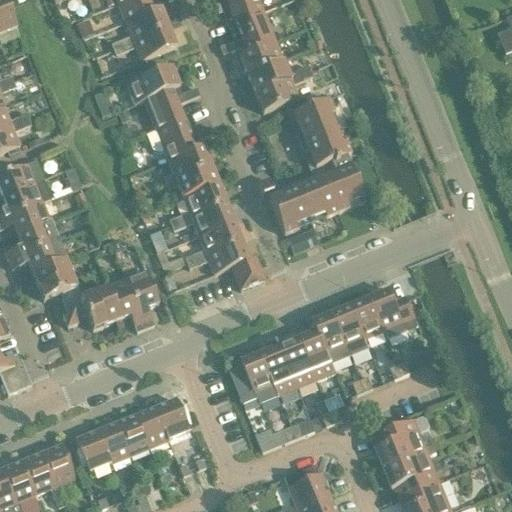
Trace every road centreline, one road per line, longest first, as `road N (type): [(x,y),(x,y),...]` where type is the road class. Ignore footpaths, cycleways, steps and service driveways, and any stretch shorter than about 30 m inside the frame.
road 1 (residential): [(288,296),(175,0)]
road 2 (tertiary): [(475,221),(383,0)]
road 3 (residential): [(288,296),(475,221)]
road 4 (residential): [(247,478),(183,344)]
road 5 (residential): [(54,403),(0,268)]
road 6 (residential): [(54,403),(183,344)]
